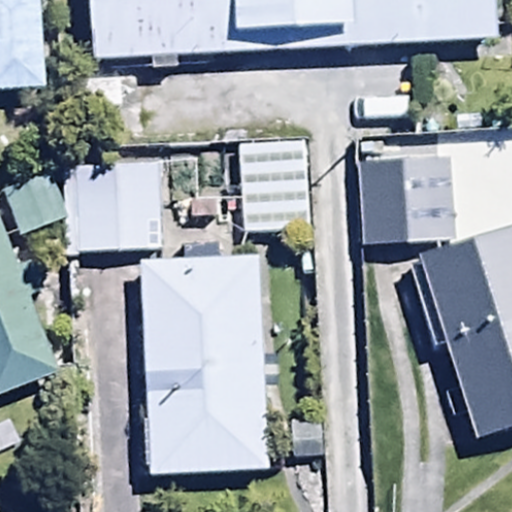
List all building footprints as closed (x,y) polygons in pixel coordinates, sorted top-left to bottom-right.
[(88,0),(91,36),(497,9),(496,0),(88,0)] [(312,247),(309,149),(242,155),(275,180),(273,201),(245,213),(247,249),(312,247)] [(402,150),(359,150),(360,257),(454,256),(453,171),(402,171),(402,150)] [(161,175),(67,177),(68,229),(69,265),(163,264),(161,175)] [(68,229),(50,183),(2,202),(21,248),(68,229)] [(0,235),(0,413),(63,387),(0,235)] [(511,442),(511,240),(407,277),(437,361),(447,357),(481,453),(511,442)] [(266,268),(143,272),(150,486),(273,482),(266,268)]
